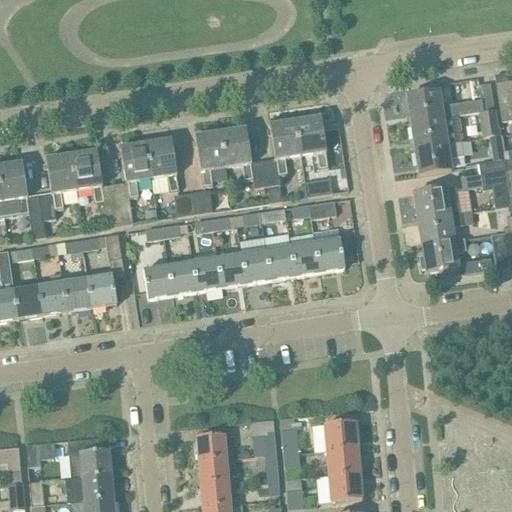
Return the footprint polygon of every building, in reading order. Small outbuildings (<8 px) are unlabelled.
[(500,112),(511,111),(511,110),(511,82),(508,83),(507,77),(495,79),(500,112)] [(410,126),(458,119),(479,116),(494,113),(490,87),(478,88),(481,103),(441,109),(438,95),(406,100),(410,126)] [(511,116),(511,111),(500,112),(501,123),(511,121),(511,116)] [(497,138),(494,113),(479,116),(483,141),(497,138)] [(410,126),(414,152),(447,147),(462,145),(458,119),(410,126)] [(295,125),(300,160),(315,158),(318,173),(328,172),(320,121),(295,125)] [(274,162),(263,164),(267,190),(269,207),(281,205),(279,188),(278,179),(287,177),(285,162),(300,160),(295,125),(269,128),(274,162)] [(224,156),(226,169),(226,171),(241,168),(244,184),(252,183),(253,192),(267,190),(263,164),(251,166),(246,132),(221,136),(224,156)] [(226,171),(226,169),(224,156),(221,136),(195,140),(202,191),(212,189),(210,174),(226,171)] [(146,147),(151,182),(166,180),(169,196),(178,194),(171,143),(146,147)] [(414,152),(418,179),(438,176),(451,174),(449,161),(464,158),(462,145),(447,147),(414,152)] [(492,148),(494,161),(504,160),(502,146),(492,148)] [(136,184),(151,182),(146,147),(120,151),(125,185),(114,187),(120,229),(131,228),(127,202),(138,200),(136,184)] [(71,158),(74,176),(76,193),(92,191),(94,207),(104,205),(107,231),(120,229),(114,187),(101,189),(96,155),(71,158)] [(74,176),(71,158),(45,162),(50,196),(39,198),(43,224),(54,223),(53,213),(63,212),(61,196),(76,193),(74,176)] [(504,160),(494,161),(478,164),(480,178),(506,174),(504,160)] [(45,241),(43,224),(39,198),(26,200),(21,166),(0,169),(0,193),(4,221),(28,217),(32,243),(45,241)] [(506,174),(480,178),(479,178),(481,188),(481,191),(491,189),(494,211),(511,209),(507,185),(506,174)] [(462,191),(481,188),(479,178),(461,181),(462,191)] [(331,197),(329,182),(304,186),(306,201),(331,197)] [(413,197),(417,223),(459,217),(455,190),(413,197)] [(191,197),(194,218),(212,215),(209,195),(191,197)] [(177,221),(194,218),(191,197),(173,200),(177,221)] [(333,205),(308,209),(311,223),(335,219),(333,205)] [(311,223),(308,209),(292,212),(293,222),(310,220),(310,223),(311,223)] [(156,223),(155,212),(148,213),(144,218),(145,224),(156,223)] [(260,217),(261,227),(278,224),(276,214),(260,217)] [(261,227),(260,217),(243,219),(244,229),(261,227)] [(459,217),(417,223),(421,249),(454,244),(452,231),(461,230),(459,217)] [(507,230),(503,230),(504,236),(511,235),(511,218),(506,219),(507,230)] [(227,222),(211,224),(212,234),(228,232),(227,222)] [(195,237),(212,234),(211,224),(194,227),(195,237)] [(179,229),(162,232),(163,241),(180,239),(179,229)] [(146,244),(163,241),(162,232),(145,234),(146,244)] [(508,263),(504,237),(491,239),(495,265),(508,263)] [(121,262),(117,238),(105,240),(108,264),(121,262)] [(80,244),(82,252),(83,260),(82,254),(99,252),(97,242),(80,244)] [(314,247),(319,276),(344,272),(339,243),(314,247)] [(425,276),(438,273),(439,281),(439,282),(458,279),(457,270),(458,270),(455,256),(465,254),(463,243),(454,244),(421,249),(423,260),(419,260),(421,272),(425,272),(425,276)] [(82,252),(80,244),(64,246),(66,257),(71,257),(71,261),(83,260),(82,252)] [(319,276),(314,247),(290,251),(295,280),(319,276)] [(31,252),(33,262),(49,259),(48,249),(31,252)] [(295,280),(290,251),(266,255),(270,284),(295,280)] [(33,262),(31,252),(16,254),(17,264),(33,262)] [(0,325),(17,323),(13,294),(7,255),(0,256),(0,283),(2,296),(0,296),(0,325)] [(166,259),(168,271),(172,299),(197,295),(192,267),(189,267),(187,255),(166,259)] [(270,284),(266,255),(241,259),(246,288),(270,284)] [(241,259),(217,263),(221,292),(246,288),(241,259)] [(221,292),(217,263),(192,267),(197,295),(221,292)] [(172,299),(168,271),(143,274),(147,303),(172,299)] [(37,290),(42,319),(66,316),(61,287),(60,278),(49,280),(50,288),(37,290)] [(86,283),(91,312),(116,308),(112,279),(86,283)] [(66,316),(91,312),(86,283),(61,287),(66,316)] [(17,323),(42,319),(37,290),(13,294),(17,323)] [(283,458),(297,457),(295,433),(301,433),(300,423),(280,425),(283,458)] [(275,458),(272,426),(250,428),(251,440),(262,439),(264,459),(275,458)] [(324,428),(326,454),(357,452),(355,426),(324,428)] [(198,465),(226,462),(224,439),(196,441),(198,465)] [(70,481),(111,478),(108,454),(98,454),(97,443),(67,446),(70,481)] [(55,459),(54,447),(26,450),(27,471),(40,470),(39,460),(55,459)] [(0,472),(20,471),(18,451),(0,452),(0,472)] [(357,452),(326,454),(328,480),(359,477),(357,452)] [(297,457),(283,458),(284,472),(299,470),(297,457)] [(200,488),(228,485),(226,462),(198,465),(200,488)] [(255,465),(257,483),(266,482),(278,481),(276,463),(255,465)] [(361,503),(359,477),(328,480),(330,506),(361,503)] [(70,505),(113,501),(111,478),(70,481),(64,482),(66,506),(70,505)] [(280,498),(278,481),(266,482),(268,500),(280,498)] [(302,511),(300,482),(285,484),(287,511),(302,511)] [(44,508),(41,484),(28,485),(31,510),(44,508)] [(202,511),(230,509),(228,485),(200,488),(202,511)] [(20,511),(25,511),(22,488),(7,489),(8,511),(20,511)] [(113,511),(113,501),(70,505),(70,511),(113,511)]
